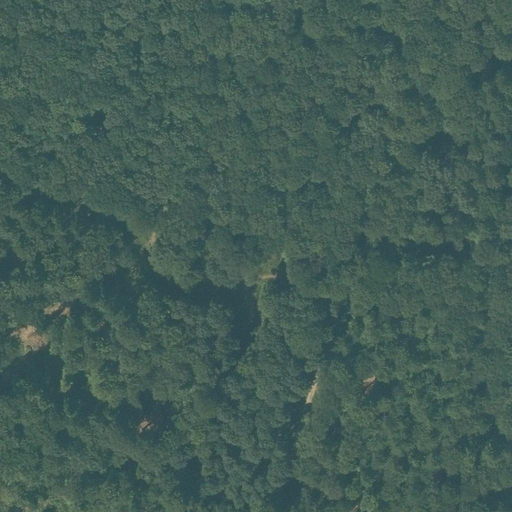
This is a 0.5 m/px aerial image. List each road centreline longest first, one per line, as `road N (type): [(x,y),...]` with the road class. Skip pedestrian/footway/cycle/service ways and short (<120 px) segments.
road 1 (track): [(346,282),(0,128)]
road 2 (track): [(346,282),(444,0)]
road 3 (track): [(274,511),(346,282)]
road 4 (track): [(511,333),(346,282)]
